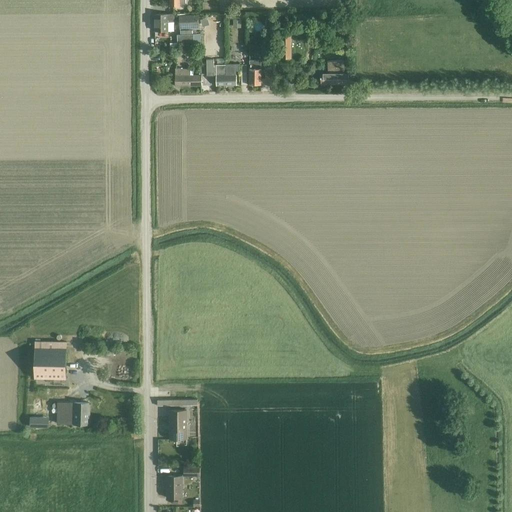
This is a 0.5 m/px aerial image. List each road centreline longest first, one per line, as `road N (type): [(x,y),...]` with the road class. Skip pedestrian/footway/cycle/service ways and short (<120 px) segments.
road 1 (unclassified): [(146,511),(145,100)]
road 2 (unclassified): [(145,100),(511,97)]
